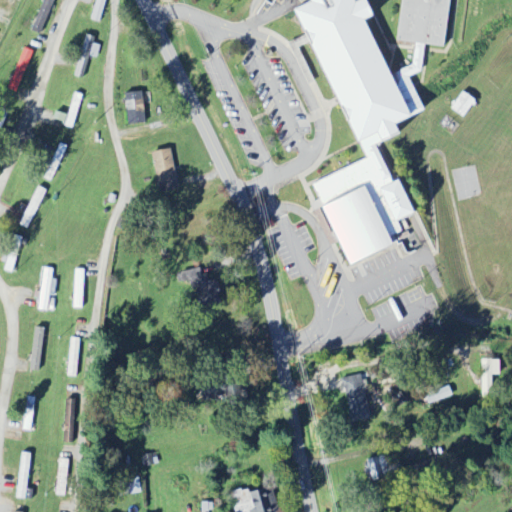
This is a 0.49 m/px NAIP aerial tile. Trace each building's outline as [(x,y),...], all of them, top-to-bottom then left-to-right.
[(56,0),(43,0),(32,30),(44,35),(56,0)] [(106,0),(94,0),(91,19),(102,22),(106,0)] [(368,160),(314,183),(321,199),(311,204),(318,220),(332,214),(354,267),(400,248),(395,236),(410,230),(405,219),(413,215),(384,146),(409,135),(405,124),(428,114),(412,76),(426,70),(422,62),(395,74),(372,20),(380,16),(373,0),(368,0),(361,3),(360,0),(312,0),(314,3),(303,7),(368,160)] [(454,0),(402,0),(398,41),(449,47),(454,0)] [(35,51),(24,47),(8,87),(18,91),(35,51)] [(125,93),(126,125),(146,124),(145,92),(125,93)] [(161,194),(180,191),(173,149),(154,152),(161,194)] [(20,224),(29,229),(47,190),(38,185),(20,224)] [(55,295),(57,279),(53,278),(54,269),(43,267),(38,309),(49,311),(51,295),(55,295)] [(215,276),(196,285),(204,301),(223,292),(215,276)] [(41,371),(46,328),(34,326),(30,370),(41,371)] [(67,376),(78,377),(80,338),(68,337),(67,376)] [(494,375),(502,374),(502,359),(482,359),(482,398),(495,398),(494,375)] [(364,373),(344,377),(352,422),(372,418),(364,373)] [(23,430),(33,430),(36,397),(26,396),(23,430)] [(76,399),(65,398),(64,443),(75,443),(76,399)] [(30,452),(19,452),(17,498),(28,498),(30,452)] [(381,480),(377,457),(369,459),(373,481),(381,480)] [(236,511),(281,511),(275,486),(250,493),(249,488),(231,493),(236,511)]
